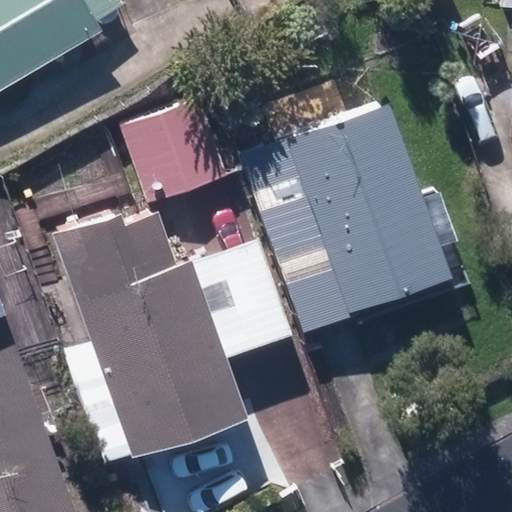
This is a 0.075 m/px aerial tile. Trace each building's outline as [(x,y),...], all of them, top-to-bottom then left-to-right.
[(0,0),(0,82),(105,20),(100,11),(119,0),(0,0)] [(120,119),(146,195),(227,167),(201,91),(120,119)] [(391,96),(243,148),(306,322),(361,303),(360,302),(453,269),(391,96)] [(124,204),(58,227),(135,445),(248,405),(228,347),(292,324),(259,232),(195,254),(193,250),(179,255),(159,202),(127,213),(124,204)] [(0,306),(9,304),(0,280),(0,306)] [(82,511),(15,333),(0,338),(0,511),(82,511)]
